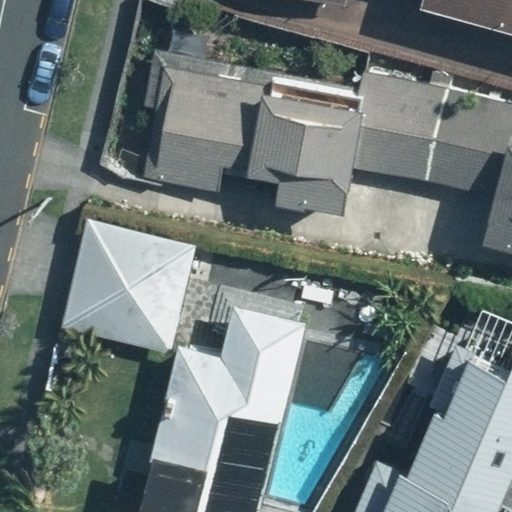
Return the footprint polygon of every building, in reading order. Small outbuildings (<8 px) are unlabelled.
[(511,0),(339,0),(340,0),(418,0),(417,3),(511,26),(511,0)] [(511,110),(460,107),(461,83),(364,75),(363,92),(155,77),(147,179),(220,184),(222,162),(269,166),(266,200),(342,206),(345,173),(484,187),(479,251),(511,253),(511,110)] [(195,237),(83,212),(58,323),(171,348),(195,237)] [(231,301),(218,354),(176,344),(136,511),(255,511),(301,318),(231,301)] [(477,511),(490,511),(511,463),(511,324),(468,305),(398,467),(375,458),(351,511),(433,511),(440,496),(477,511)]
